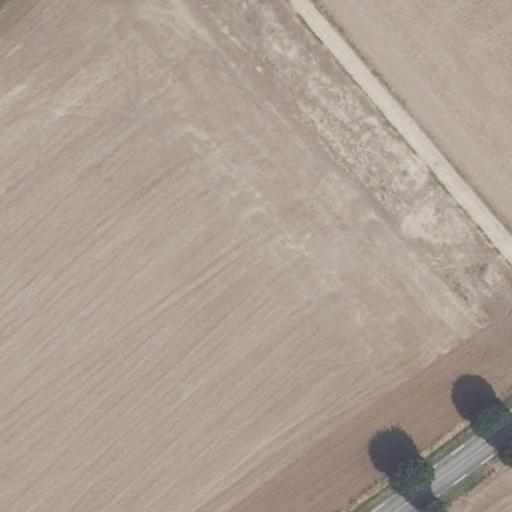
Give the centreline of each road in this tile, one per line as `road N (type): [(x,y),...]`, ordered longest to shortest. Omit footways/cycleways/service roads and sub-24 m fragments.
road 1 (track): [(511,250),(296,0)]
road 2 (tertiary): [(511,425),(393,511)]
